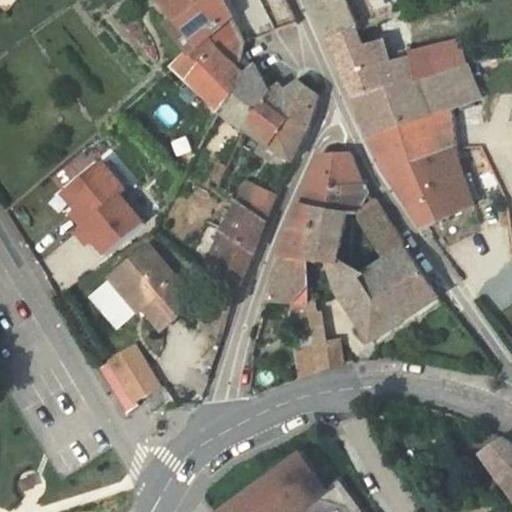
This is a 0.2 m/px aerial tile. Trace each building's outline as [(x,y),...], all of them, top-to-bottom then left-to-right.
[(160,0),(178,21),(199,47),(234,17),(224,0),(160,0)] [(358,30),(361,29),(348,0),(312,0),(329,41),(358,30)] [(389,6),(382,9),(386,18),(393,15),(389,6)] [(211,100),(221,113),(241,85),(245,75),(243,74),(248,70),(243,67),(247,42),(234,17),(199,47),(191,54),(175,67),(190,81),(206,95),(211,100)] [(199,47),(178,21),(170,27),(191,54),(199,47)] [(358,30),(329,41),(339,61),(345,75),(355,99),(389,90),(418,83),(468,65),(461,39),(445,44),(445,45),(413,55),(413,56),(393,62),(389,50),(387,41),(365,48),(358,30)] [(271,92),(256,64),(248,70),(243,74),(245,75),(241,85),(221,113),(246,129),(267,102),(272,94),(271,92)] [(475,102),(482,100),(468,65),(418,83),(389,90),(404,128),(454,110),(459,108),(475,102)] [(206,95),(190,81),(183,89),(199,103),(206,95)] [(300,81),(286,93),(292,120),(290,123),(310,131),(320,99),(321,99),(322,96),(300,81)] [(267,102),(292,120),(286,93),(281,85),(271,92),(272,94),(267,102)] [(416,165),(404,128),(389,90),(355,99),(372,138),(376,145),(393,177),(416,165)] [(306,140),(310,131),(290,123),(292,120),(267,102),(246,129),(262,140),(273,149),(285,156),(286,156),(294,161),(293,164),(296,166),(304,148),(303,147),(303,144),(305,140),(306,140)] [(475,102),(459,108),(461,112),(476,106),(475,102)] [(458,155),(456,135),(454,110),(404,128),(416,165),(445,152),(458,155)] [(475,205),(462,166),(458,155),(445,152),(416,165),(393,177),(410,204),(426,229),(475,205)] [(301,205),(317,208),(329,210),(332,184),(364,183),(358,164),(353,154),(321,156),(314,170),(301,205)] [(294,161),(285,156),(283,161),(292,166),(293,164),(294,161)] [(102,160),(64,193),(77,208),(71,213),(83,226),(77,232),(89,245),(94,240),(107,255),(146,223),(121,194),(126,189),(102,160)] [(228,167),(220,163),(212,182),(220,185),(228,167)] [(249,183),(240,202),(267,221),(277,196),(249,183)] [(329,210),(317,208),(308,261),(330,263),(340,264),(348,216),(359,215),(369,194),(364,183),(332,184),(329,210)] [(369,194),(359,215),(361,221),(387,261),(398,253),(393,246),(403,239),(380,206),(369,194)] [(267,221),(240,202),(225,230),(207,266),(240,287),(254,254),(267,221)] [(293,226),(282,256),(268,301),(294,304),(310,305),(310,299),(310,286),(308,261),(317,208),(301,205),(293,226)] [(441,296),(403,239),(393,246),(398,253),(387,261),(362,279),(371,292),(348,305),(373,342),(441,296)] [(148,315),(162,332),(197,302),(150,246),(115,275),(129,293),(133,290),(151,312),(148,315)] [(330,263),(339,291),(348,305),(371,292),(362,279),(340,264),(330,263)] [(129,293),(115,275),(93,295),(121,328),(144,311),(148,315),(151,312),(133,290),(129,293)] [(316,344),(329,342),(324,312),(320,312),(319,311),(318,303),(310,305),(316,344)] [(310,305),(294,304),(293,319),(298,323),(297,338),(298,348),(316,346),(316,344),(310,305)] [(344,365),(340,339),(329,342),(316,344),(316,346),(320,371),(336,366),(344,365)] [(316,346),(298,348),(303,378),(320,371),(316,346)] [(136,347),(112,362),(137,403),(161,389),(136,347)] [(150,396),(161,414),(177,404),(165,386),(161,389),(150,396)] [(475,443),(483,454),(507,438),(492,431),(475,443)] [(483,454),(511,493),(511,442),(507,438),(483,454)] [(301,455),(222,511),(358,511),(348,498),(347,498),(336,484),(327,491),(301,455)] [(33,477),(22,481),(26,492),(37,488),(33,477)]
